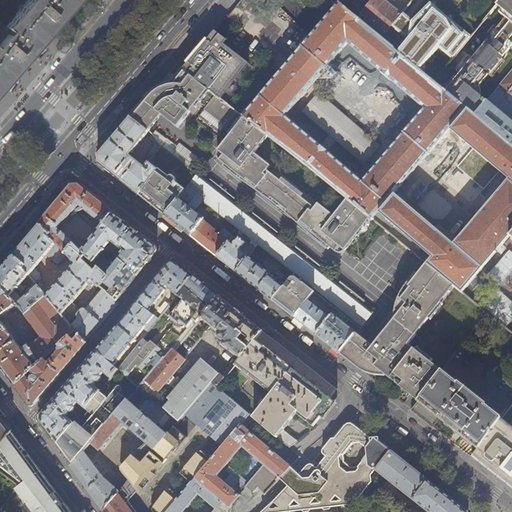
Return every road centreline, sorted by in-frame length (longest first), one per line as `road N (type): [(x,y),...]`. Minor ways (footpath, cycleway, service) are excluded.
road 1 (residential): [(511,505),(62,152)]
road 2 (primary): [(62,152),(196,0)]
road 3 (primary): [(127,0),(22,119)]
road 4 (tertiary): [(0,396),(85,511)]
